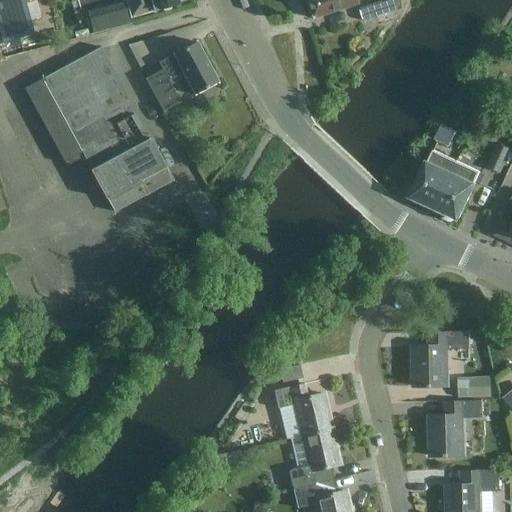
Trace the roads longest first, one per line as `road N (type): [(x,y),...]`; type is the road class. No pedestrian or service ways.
road 1 (residential): [(430,245),(382,217),(293,135),(218,0)]
road 2 (residential): [(400,511),(367,356),(372,331),(430,245)]
